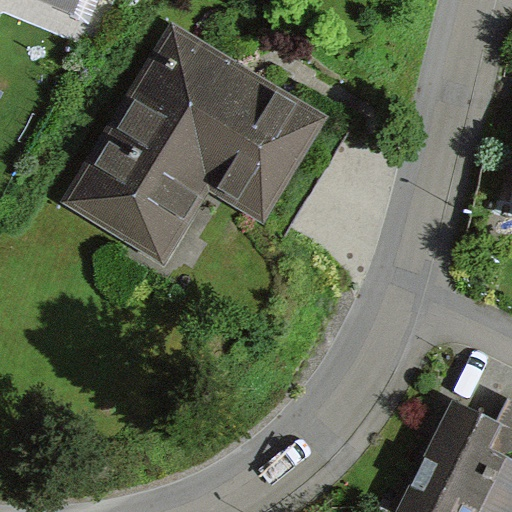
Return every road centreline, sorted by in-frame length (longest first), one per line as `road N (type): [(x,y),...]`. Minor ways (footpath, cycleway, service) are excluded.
road 1 (residential): [(396,298),(343,403),(279,462),(184,511)]
road 2 (residential): [(474,0),(396,298)]
road 3 (residential): [(396,298),(511,349)]
